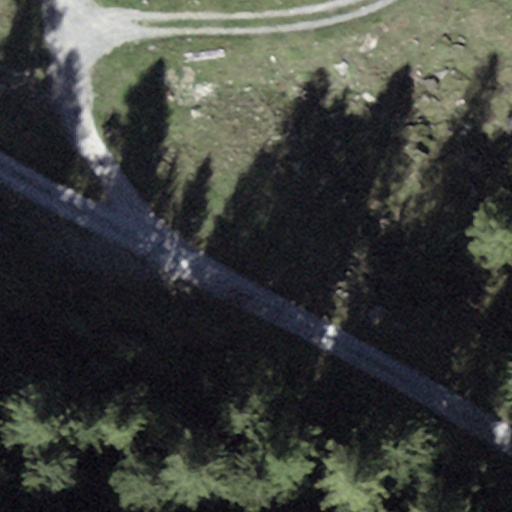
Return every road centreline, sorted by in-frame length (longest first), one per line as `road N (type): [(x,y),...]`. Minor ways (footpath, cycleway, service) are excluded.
road 1 (track): [(511,427),(180,264),(0,160)]
road 2 (track): [(65,34),(309,21),(378,0)]
road 3 (track): [(165,255),(103,148),(56,0)]
